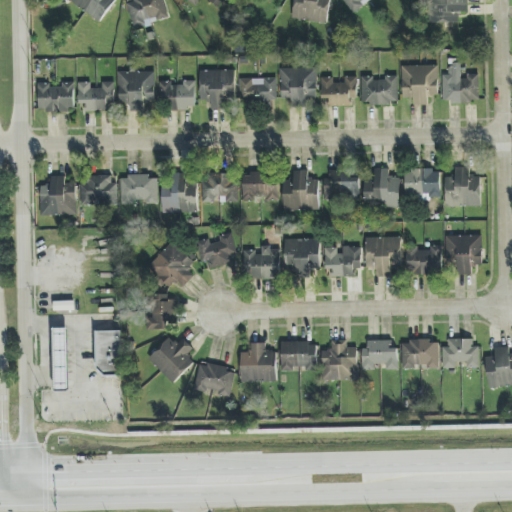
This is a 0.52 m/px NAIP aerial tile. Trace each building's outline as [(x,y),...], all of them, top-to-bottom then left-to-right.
[(99,23),(117,0),(71,0),(71,1),(99,23)] [(129,0),(126,1),(134,29),(169,18),(163,0),(129,0)] [(295,0),(292,18),(327,24),(330,0),(295,0)] [(343,0),(353,13),(369,0),(343,0)] [(429,23),(459,22),(459,12),(468,12),(468,0),(420,0),(421,14),(429,14),(429,23)] [(479,76),(461,76),(461,63),(449,64),(449,75),(443,75),(443,103),(480,102),(479,76)] [(402,66),(403,98),(414,98),(414,106),(428,105),(428,97),(439,96),(438,65),(402,66)] [(281,69),(281,99),(292,99),(292,107),(317,107),(317,68),(281,69)] [(201,100),(212,100),(212,109),(225,109),(225,100),(236,101),(236,71),(201,70),(201,100)] [(156,72),(119,72),(119,110),(145,110),(145,101),(155,101),(156,72)] [(398,103),(398,76),(385,76),(385,80),(373,81),(373,76),(362,77),(362,104),(398,103)] [(323,99),(329,98),(330,106),(352,106),(352,98),(358,98),(357,77),(345,77),(345,83),(334,83),(334,77),(322,78),(323,99)] [(277,79),(240,79),(240,101),(277,101),(277,79)] [(169,110),(196,109),(195,81),(182,81),(182,83),(160,84),(160,103),(169,103),(169,110)] [(114,82),(102,82),(102,89),(91,89),(91,83),(81,83),(81,111),(109,111),(109,103),(114,103),(114,82)] [(74,83),(62,83),(62,87),(51,87),(51,84),(39,84),(39,112),(75,111),(74,83)] [(446,177),(447,207),(482,206),(481,177),(470,177),(470,167),(456,168),(456,176),(446,177)] [(401,207),(400,178),(389,178),(389,169),(373,169),(374,179),(365,180),(366,208),(401,207)] [(441,196),(440,169),(405,170),(406,196),(441,196)] [(320,210),(319,180),(309,180),(309,171),(295,171),(295,180),(284,180),(285,211),(320,210)] [(198,213),(197,182),(187,182),(186,173),(173,174),(174,184),(162,184),(163,213),(198,213)] [(203,182),(203,202),(215,202),(215,197),(226,196),(227,203),(238,202),(238,173),(209,174),(209,182),(203,182)] [(279,174),(244,173),(243,200),(278,201),(279,174)] [(324,199),(359,199),(359,174),(330,174),(330,179),(324,179),(324,199)] [(77,215),(76,183),(66,184),(66,176),(51,177),(51,186),(41,186),(41,216),(77,215)] [(118,202),(118,183),(112,183),(112,176),(88,176),(88,184),(81,184),(81,205),(95,205),(95,202),(118,202)] [(121,177),(121,205),(134,205),(134,203),(158,203),(158,176),(121,177)] [(237,254),(233,233),(219,236),(221,242),(211,244),(210,240),(197,242),(202,264),(207,262),(209,270),(234,264),(233,255),(237,254)] [(483,236),(447,236),(446,265),(458,266),(458,275),(472,275),(472,266),(482,266),(483,236)] [(402,272),(401,237),(367,238),(367,265),(376,265),(377,276),(394,276),(394,272),(402,272)] [(310,276),(311,269),(320,269),(321,240),(286,239),(285,275),(310,276)] [(170,288),(176,281),(183,288),(194,276),(188,270),(195,262),(173,241),(148,267),(170,288)] [(281,278),(280,249),(272,249),(272,246),(263,246),(263,251),(245,252),(245,279),(281,278)] [(418,251),(417,247),(407,247),(408,274),(442,273),(442,246),(431,246),(431,250),(418,251)] [(356,277),(355,269),(363,268),(362,247),(340,247),(340,248),(327,248),(328,278),(356,277)] [(176,300),(168,300),(168,294),(152,295),(152,318),(147,318),(147,330),(168,329),(168,324),(176,324),(176,300)] [(55,390),(70,390),(68,328),(54,329),(55,390)] [(97,331),(96,376),(121,377),(121,332),(97,331)] [(194,362),(187,356),(193,348),(183,339),(178,345),(170,337),(149,360),(175,383),(194,362)] [(480,367),(479,347),(473,347),(473,339),(448,339),(448,347),(443,347),(443,369),(456,368),(456,362),(467,362),(467,368),(480,367)] [(347,341),(332,341),(332,350),(322,350),(323,381),(358,380),(358,348),(347,348),(347,341)] [(398,348),(392,348),(392,341),(368,341),(368,349),(364,349),(364,370),(376,370),(376,364),(386,364),(386,370),(398,370),(398,348)] [(403,369),(416,369),(416,365),(426,365),(426,369),(440,369),(439,342),(431,343),(431,341),(402,341),(403,369)] [(282,343),(283,371),(294,371),(293,367),(306,366),(306,370),(318,370),(317,342),(282,343)] [(241,382),(277,381),(276,351),(266,351),(266,344),(248,344),(248,353),(241,353),(241,382)] [(495,348),(496,356),(487,357),(488,387),(511,386),(511,353),(510,354),(509,347),(495,348)] [(231,399),(236,370),(200,364),(196,389),(214,392),(214,396),(231,399)]
